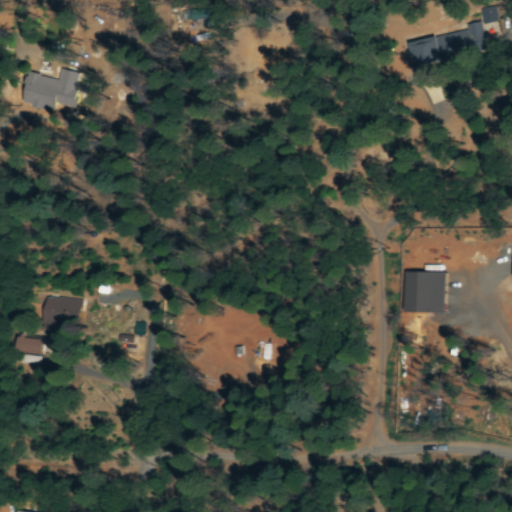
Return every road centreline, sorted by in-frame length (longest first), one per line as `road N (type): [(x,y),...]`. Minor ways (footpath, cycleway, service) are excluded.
road 1 (residential): [(333,428),(322,226),(296,177),(303,139),(446,42),(487,0)]
road 2 (residential): [(0,436),(511,422)]
